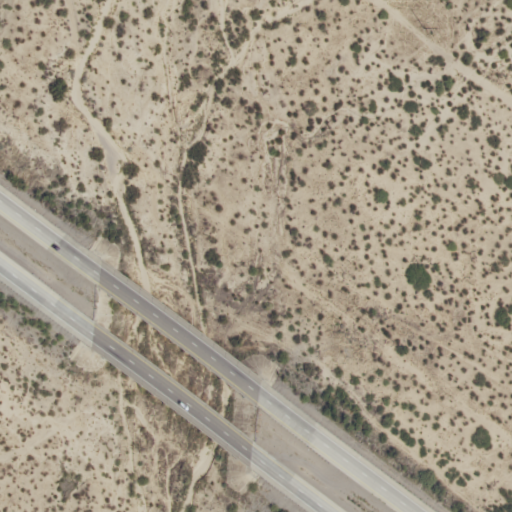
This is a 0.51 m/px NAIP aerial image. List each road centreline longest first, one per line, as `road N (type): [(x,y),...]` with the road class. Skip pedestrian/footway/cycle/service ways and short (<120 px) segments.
road 1 (motorway): [(102,343),(256,456)]
road 2 (motorway): [(260,399),(109,286)]
road 3 (motorway): [(410,511),(260,399)]
road 4 (motorway): [(109,286),(0,203)]
road 5 (motorway): [(0,265),(102,343)]
